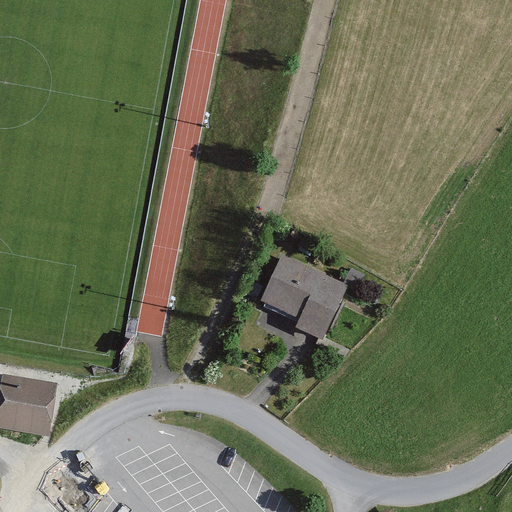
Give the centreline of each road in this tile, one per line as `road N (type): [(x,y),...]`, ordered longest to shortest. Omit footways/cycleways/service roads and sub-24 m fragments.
road 1 (residential): [(27,483),(102,419),(167,396),(209,399),(351,484),(399,493),(441,487),(511,453)]
road 2 (track): [(336,0),(268,238),(188,398)]
